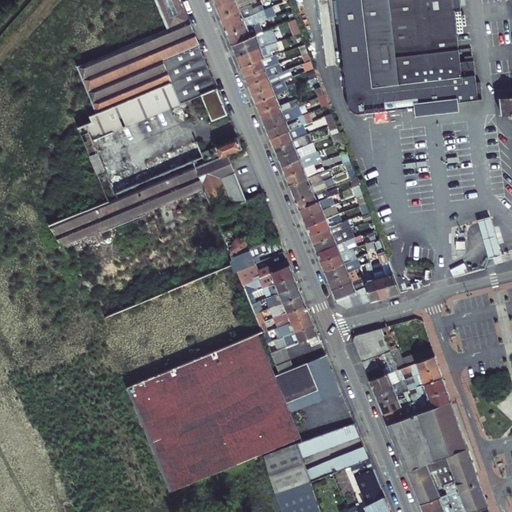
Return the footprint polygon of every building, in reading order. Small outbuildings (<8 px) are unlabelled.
[(196,142),(151,161),(108,179),(93,142),(136,124),(202,96),(213,122),(227,116),(210,73),(180,0),(155,0),(169,31),(78,69),(88,92),(97,116),(90,119),(93,126),(79,132),(108,203),(48,227),(61,248),(203,192),(213,214),(246,202),(227,156),(241,151),(237,139),(210,150),(212,156),(206,159),(208,164),(194,169),(192,164),(203,159),(196,142)] [(212,0),(215,8),(234,0),(212,0)] [(234,0),(215,8),(219,18),(239,10),(237,5),(248,0),(247,0),(234,0)] [(451,10),(451,8),(459,7),(458,0),(334,0),(347,109),(354,114),(391,110),(417,107),(420,111),(424,106),(445,104),(451,107),(453,103),(480,100),(481,100),(479,83),(474,84),(472,61),(459,63),(455,27),(461,26),(459,9),(451,10)] [(219,18),(223,28),(254,14),(252,10),(241,14),(239,10),(219,18)] [(223,28),(227,38),(258,25),(254,14),(223,28)] [(258,25),(227,38),(231,47),(247,40),(256,36),(260,35),(262,34),(270,30),(272,29),(268,20),(258,25)] [(262,34),(260,35),(262,38),(272,33),(270,30),(262,34)] [(231,47),(236,59),(261,48),(256,36),(247,40),(231,47)] [(236,59),(240,69),(266,58),(270,57),(273,55),(268,46),(261,48),(236,59)] [(240,69),(244,77),(264,69),(271,67),(277,64),(273,55),(270,57),(272,61),(269,63),(266,58),(240,69)] [(264,69),(244,77),(247,86),(267,78),(276,75),(281,73),(277,64),(271,67),(273,70),(265,73),(264,69)] [(247,86),(251,95),(270,87),(287,80),(286,78),(289,76),(286,71),(281,73),(276,75),(277,78),(269,82),(267,78),(247,86)] [(251,95),(254,104),(274,96),(286,91),(284,88),(282,89),(281,88),(272,91),(270,87),(251,95)] [(511,89),(497,91),(500,117),(511,115),(511,89)] [(254,104),(261,121),(281,113),(291,110),(288,104),(279,107),(274,96),(254,104)] [(413,108),(414,117),(458,112),(457,103),(453,103),(451,107),(445,104),(424,106),(420,111),(417,107),(413,108)] [(261,121),(265,131),(285,123),(297,118),(299,117),(301,116),(304,115),(302,112),(292,116),(291,113),(283,117),(281,113),(261,121)] [(265,131),(269,141),(298,129),(303,127),(306,125),(301,116),(299,117),(297,118),(299,124),(296,126),(295,124),(287,127),(285,123),(265,131)] [(108,179),(151,161),(136,124),(93,142),(108,179)] [(298,129),(269,141),(273,150),(297,140),(294,134),(299,131),(298,129)] [(273,150),(276,159),(299,149),(297,144),(304,141),(303,137),(297,140),(273,150)] [(276,159),(280,168),(305,158),(302,152),(308,150),(306,146),(299,149),(276,159)] [(305,158),(280,168),(284,177),(313,165),(312,161),(307,163),(305,158)] [(313,165),(284,177),(285,181),(288,186),(306,179),(312,177),(310,171),(315,169),(313,165)] [(288,186),(291,195),(321,183),(318,178),(308,182),(306,179),(288,186)] [(291,195),(294,202),(320,192),(324,190),(323,188),(331,185),(329,179),(321,183),(291,195)] [(320,192),(294,202),(297,210),(317,203),(331,197),(330,193),(322,196),(320,192)] [(297,210),(301,220),(321,212),(317,203),(297,210)] [(301,220),(305,229),(325,220),(336,216),(335,214),(332,215),(330,213),(323,215),(321,212),(301,220)] [(491,218),(477,221),(488,261),(502,257),(491,218)] [(325,220),(305,229),(308,237),(328,229),(334,227),(332,222),(326,224),(325,220)] [(374,231),(371,222),(366,224),(369,233),(374,231)] [(328,229),(308,237),(312,246),(332,238),(338,236),(336,231),(330,233),(328,229)] [(378,240),(374,231),(369,233),(373,242),(378,240)] [(342,237),(344,243),(346,242),(350,241),(347,235),(342,237)] [(332,238),(312,246),(315,255),(335,247),(342,244),(340,240),(334,242),(332,238)] [(335,247),(315,255),(319,264),(339,256),(344,254),(342,248),(336,250),(335,247)] [(237,273),(254,266),(248,252),(230,259),(237,273)] [(237,273),(243,285),(288,267),(283,254),(254,266),(237,273)] [(319,264),(323,273),(343,266),(339,256),(319,264)] [(378,265),(380,271),(383,277),(389,298),(396,296),(399,295),(386,262),(378,265)] [(323,273),(326,282),(347,274),(351,273),(359,270),(358,266),(346,271),(343,266),(323,273)] [(371,272),(373,280),(383,277),(380,271),(376,272),(374,266),(369,267),(371,272)] [(243,285),(247,296),(293,277),(291,272),(288,267),(243,285)] [(347,274),(326,282),(330,292),(351,284),(355,282),(351,273),(347,274)] [(251,306),(297,287),(293,277),(247,296),(251,306)] [(383,277),(373,280),(380,300),(389,298),(383,277)] [(380,300),(373,280),(363,283),(365,289),(370,304),(380,300)] [(330,292),(334,301),(355,294),(351,284),(330,292)] [(257,315),(275,308),(301,297),(297,287),(251,306),(255,316),(257,315)] [(334,301),(337,308),(338,310),(342,312),(370,304),(365,289),(355,294),(334,301)] [(275,308),(279,317),(305,307),(301,297),(275,308)] [(275,322),(278,330),(309,317),(305,307),(279,317),(261,325),(259,325),(260,334),(261,336),(265,335),(262,327),(275,322)] [(309,317),(278,330),(282,339),(313,326),(309,317)] [(380,326),(386,342),(388,349),(392,348),(384,325),(380,326)] [(313,326),(282,339),(278,340),(281,347),(272,350),(269,344),(265,346),(269,356),(289,347),(307,341),(317,337),(313,326)] [(380,326),(372,328),(379,345),(386,342),(380,326)] [(362,330),(369,348),(379,345),(372,328),(362,330)] [(369,348),(362,330),(349,334),(356,352),(369,348)] [(141,381),(125,387),(168,492),(301,439),(288,413),(318,392),(306,365),(297,368),(275,375),(260,334),(142,383),(141,381)] [(317,337),(307,341),(310,349),(320,344),(317,337)] [(356,352),(359,359),(388,349),(386,342),(379,345),(369,348),(356,352)] [(297,368),(289,347),(269,356),(275,375),(297,368)] [(416,352),(419,359),(433,354),(431,347),(416,352)] [(359,359),(363,369),(391,358),(388,349),(359,359)] [(393,360),(396,368),(419,359),(416,352),(393,360)] [(409,369),(411,375),(437,365),(433,354),(419,359),(396,368),(400,379),(404,377),(402,372),(409,369)] [(340,394),(325,358),(306,365),(318,392),(288,413),(289,415),(340,394)] [(62,364),(36,380),(50,402),(76,386),(62,364)] [(404,389),(410,387),(440,374),(437,365),(411,375),(413,380),(406,382),(404,377),(400,379),(404,389)] [(367,379),(372,390),(400,379),(396,368),(367,379)] [(412,399),(445,387),(440,374),(410,387),(412,392),(410,393),(412,399)] [(372,390),(376,400),(395,393),(401,390),(404,389),(400,379),(372,390)] [(381,411),(385,423),(449,399),(445,387),(412,399),(409,401),(381,411)] [(376,400),(381,411),(409,401),(404,389),(401,390),(403,396),(397,398),(395,393),(376,400)] [(163,511),(152,490),(149,492),(122,441),(104,450),(75,395),(51,407),(106,511),(163,511)] [(441,462),(439,457),(445,455),(457,488),(478,481),(449,399),(385,423),(405,469),(426,462),(433,459),(436,465),(441,462)] [(294,446),(299,459),(358,438),(353,426),(294,446)] [(317,511),(308,484),(304,472),(299,459),(294,446),(264,458),(281,511),(317,511)] [(308,484),(349,468),(368,462),(363,451),(304,472),(308,484)] [(368,462),(349,468),(366,508),(383,499),(368,462)] [(405,469),(418,502),(439,494),(426,462),(405,469)] [(486,503),(478,481),(457,488),(445,492),(448,500),(452,508),(453,510),(453,511),(462,511),(464,511),(467,510),(472,509),(475,507),(486,503)] [(418,502),(421,510),(448,500),(445,492),(439,494),(418,502)] [(388,511),(383,499),(366,508),(362,510),(362,511),(388,511)] [(421,510),(422,511),(441,511),(452,508),(448,500),(421,510)]
